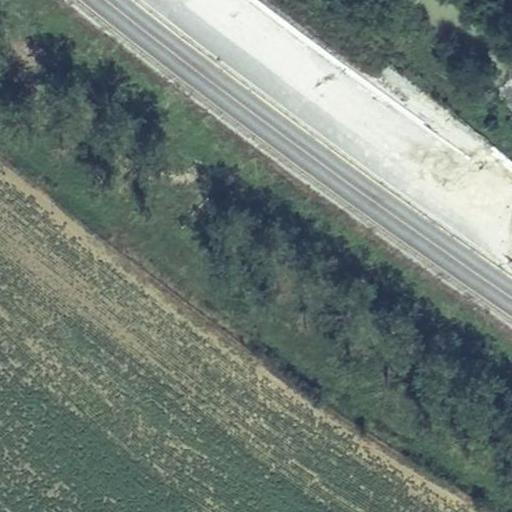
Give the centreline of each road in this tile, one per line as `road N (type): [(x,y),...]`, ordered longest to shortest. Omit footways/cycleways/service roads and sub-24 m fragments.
road 1 (motorway): [(128,0),(511,286)]
road 2 (motorway): [(511,227),(207,0)]
road 3 (track): [(312,0),(511,189)]
